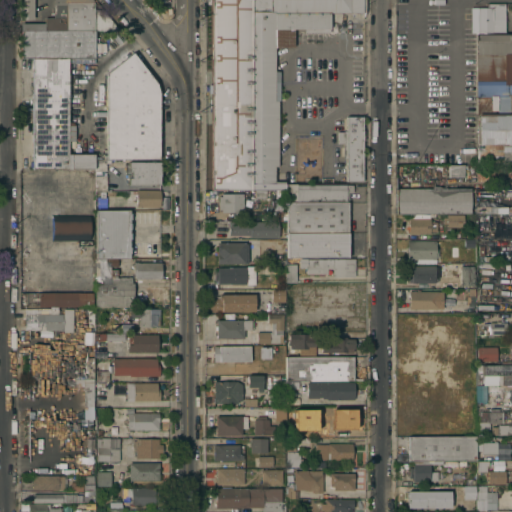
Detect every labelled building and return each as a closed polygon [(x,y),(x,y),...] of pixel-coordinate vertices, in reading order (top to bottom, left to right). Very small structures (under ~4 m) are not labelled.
[(92,0),(92,1),(93,1),(93,9),(94,8),(94,29),(94,30),(20,31),(20,22),(44,22),(44,17),(53,17),(53,0),(92,0)] [(364,0),(364,12),(329,12),(329,28),(292,28),(292,47),(274,47),(274,71),(279,71),(279,100),(277,100),(277,165),(274,165),(274,181),(285,181),(285,189),(211,189),(211,0),(364,0)] [(33,18),(18,18),(18,3),(33,3),(33,18)] [(475,34),(475,7),(486,7),(486,4),(504,4),(504,34),(475,34)] [(94,8),(101,8),(117,29),(94,29),(94,8)] [(32,57),(21,57),(20,31),(94,30),(94,57),(67,57),(67,58),(32,58),(32,57)] [(511,34),(511,96),(476,96),(475,34),(504,34),(511,34)] [(131,52),(155,83),(158,92),(158,158),(106,158),(106,73),(131,52)] [(67,58),(67,149),(72,149),(72,156),(93,155),(93,168),(32,168),(32,58),(67,58)] [(477,114),(476,114),(476,96),(511,96),(511,114),(477,115),(477,114)] [(511,114),(511,162),(501,163),(501,161),(478,161),(477,115),(511,114)] [(362,116),(362,181),(346,181),(346,142),(345,142),(345,143),(342,143),(342,142),(337,142),(337,131),(346,131),(346,116),(362,116)] [(94,160),(94,158),(110,158),(110,160),(110,162),(107,162),(107,165),(106,165),(106,170),(99,170),(99,173),(94,173),(94,160)] [(128,161),(159,161),(159,183),(128,183),(128,161)] [(463,176),(448,176),(448,165),(463,165),(463,176)] [(494,180),(476,180),(476,165),(494,165),(494,180)] [(106,190),(94,190),(94,174),(106,174),(106,190)] [(286,184),(296,184),(353,184),(353,191),(348,191),(348,199),(346,199),(346,200),(347,200),(348,233),(287,233),(286,184)] [(396,187),(431,187),(431,185),(446,185),(446,187),(470,187),(470,212),(396,212),(396,187)] [(159,190),(159,206),(136,206),(136,191),(136,189),(159,189),(159,190)] [(278,190),(278,202),(285,202),(285,214),(273,214),(273,213),(265,213),(265,212),(254,211),(254,205),(252,205),(252,201),(254,201),(254,200),(265,200),(265,198),(254,198),(254,190),(278,190)] [(243,211),(221,211),(221,209),(218,208),(218,195),(221,195),(221,192),(243,192),(243,211)] [(94,210),(94,256),(129,257),(129,210),(94,210)] [(52,239),(52,214),(89,214),(90,239),(52,239)] [(407,214),(429,214),(429,217),(430,217),(430,221),(436,221),(436,231),(430,231),(430,233),(408,233),(407,214)] [(446,222),(442,222),(442,216),(446,216),(446,214),(463,214),(464,226),(446,226),(446,222)] [(278,221),(278,238),(250,238),(250,236),(229,236),(228,221),(278,221)] [(348,233),(348,256),(287,256),(287,233),(348,233)] [(435,239),(435,247),(438,247),(438,257),(435,257),(435,262),(407,263),(407,239),(435,239)] [(245,261),(245,262),(217,262),(217,241),(245,241),(245,242),(247,242),(248,261),(245,261)] [(95,259),(95,257),(105,257),(105,259),(105,265),(110,265),(110,268),(117,268),(117,275),(131,275),(131,282),(133,282),(133,280),(148,280),(148,306),(95,306),(95,282),(104,282),(104,276),(95,276),(95,259)] [(354,276),(332,276),(332,267),(327,267),(327,273),(305,273),(305,267),(299,267),(299,258),(354,258),(354,276)] [(161,261),(161,277),(133,278),(133,261),(161,261)] [(296,281),(285,281),(285,263),(296,263),(296,281)] [(255,283),(217,283),(217,279),(214,279),(214,270),(217,270),(217,267),(230,267),(230,266),(246,266),(246,265),(255,265),(255,267),(257,267),(257,272),(255,272),(255,283)] [(408,282),(408,273),(407,273),(407,265),(434,265),(434,266),(438,266),(438,277),(435,277),(435,282),(408,282)] [(473,265),(473,273),(474,273),(474,277),(473,277),(473,284),(460,285),(460,265),(473,265)] [(475,295),(474,295),(474,305),(467,305),(467,294),(468,294),(468,288),(474,288),(475,295)] [(284,311),(271,311),(271,289),(284,289),(284,311)] [(442,308),(408,308),(408,290),(442,290),(442,308)] [(42,308),(42,306),(38,306),(38,291),(78,291),(78,292),(92,292),(92,306),(57,306),(57,308),(42,308)] [(210,311),(210,298),(219,298),(219,293),(254,293),(254,311),(210,311)] [(62,312),(58,312),(58,313),(62,313),(62,311),(72,311),(72,328),(62,328),(62,329),(24,329),(24,309),(42,308),(57,308),(61,308),(62,312)] [(138,326),(138,317),(129,317),(129,308),(159,308),(159,326),(138,326)] [(283,314),(283,329),(282,329),(282,342),(257,342),(257,331),(271,331),(271,329),(266,329),(266,322),(267,322),(267,314),(283,314)] [(306,324),(306,317),(295,316),(294,323),(306,324)] [(251,319),(251,329),(243,329),(243,337),(216,337),(216,329),(214,329),(214,325),(216,325),(216,319),(251,319)] [(489,334),(489,321),(495,321),(495,320),(500,320),(500,321),(506,321),(506,334),(489,334)] [(133,331),(121,331),(120,331),(120,323),(132,323),(133,331)] [(123,339),(123,335),(95,332),(94,339),(110,341),(110,338),(123,339)] [(127,351),(127,337),(132,337),(132,333),(157,333),(157,351),(127,351)] [(314,333),(314,337),(315,337),(315,346),(307,346),(307,348),(289,348),(289,344),(288,344),(288,333),(314,333)] [(321,340),(328,340),(328,336),(346,336),(346,338),(354,338),(354,348),(353,348),(353,351),(341,351),(341,354),(328,354),(328,351),(321,351),(321,340)] [(214,360),(214,345),(250,345),(250,360),(214,360)] [(270,357),(260,357),(260,346),(271,346),(270,357)] [(496,360),(477,360),(477,346),(496,346),(496,360)] [(156,357),(156,363),(159,363),(159,374),(161,374),(161,376),(164,376),(164,381),(133,381),(133,375),(113,375),(113,372),(109,372),(108,359),(112,359),(112,358),(156,357)] [(286,380),(286,357),(352,357),(352,379),(286,380)] [(104,370),(108,370),(108,381),(95,380),(95,358),(104,358),(104,370)] [(511,383),(477,383),(477,370),(482,370),(482,364),(511,363),(511,383)] [(262,376),(262,388),(256,388),(256,386),(247,386),(247,376),(262,376)] [(241,400),(237,400),(237,402),(213,402),(213,380),(236,380),(241,383),(241,400)] [(354,381),(354,398),(326,399),(326,397),(322,398),(322,396),(318,396),(318,397),(307,397),(307,382),(354,381)] [(126,400),(126,383),(157,382),(157,388),(159,388),(159,400),(126,400)] [(477,386),(499,386),(499,410),(477,410),(477,386)] [(316,416),(306,416),(306,406),(316,406),(316,416)] [(354,430),(335,430),(335,423),(331,423),(331,414),(318,415),(318,407),(324,407),(324,406),(354,406),(354,430)] [(127,429),(127,407),(133,407),(133,411),(159,412),(158,429),(127,429)] [(477,411),(502,412),(502,422),(489,422),(489,434),(476,434),(477,411)] [(247,415),(247,427),(241,428),(241,435),(216,435),(216,415),(247,415)] [(268,434),(254,434),(253,418),(256,418),(256,415),(265,415),(265,418),(268,418),(268,434)] [(490,426),(497,426),(497,424),(511,424),(511,433),(490,434),(490,426)] [(475,459),(396,460),(396,453),(408,452),(408,437),(475,436),(475,459)] [(295,450),(285,450),(285,437),(295,437),(295,450)] [(119,460),(118,460),(118,462),(109,462),(109,460),(96,460),(96,438),(119,438),(119,460)] [(158,438),(158,443),(162,443),(162,452),(158,452),(158,457),(135,457),(135,450),(132,450),(132,440),(135,440),(135,438),(158,438)] [(267,451),(250,452),(250,438),(267,438),(267,451)] [(481,441),(495,441),(495,455),(481,455),(481,441)] [(352,460),(327,459),(327,458),(314,458),(314,443),(327,443),(327,442),(352,442),(352,460)] [(239,444),(239,454),(243,454),(243,459),(213,459),(213,444),(239,444)] [(299,465),(286,466),(286,451),(299,451),(299,465)] [(272,455),(273,466),(257,466),(257,455),(272,455)] [(488,465),(486,465),(486,471),(476,471),(476,461),(488,461),(488,465)] [(159,463),(159,479),(129,479),(129,463),(159,463)] [(429,464),(429,472),(436,472),(437,481),(412,482),(412,478),(409,478),(408,468),(412,468),(412,465),(429,464)] [(216,483),(216,468),(243,468),(243,483),(216,483)] [(261,484),(261,472),(260,472),(260,469),(281,469),(281,484),(261,484)] [(321,469),(321,473),(322,473),(322,492),(313,492),(313,490),(306,490),(306,489),(294,489),(293,470),(321,469)] [(362,482),(362,470),(355,469),(354,481),(362,482)] [(110,485),(96,485),(96,470),(110,470),(110,485)] [(505,470),(505,482),(488,483),(487,470),(505,470)] [(353,472),(353,489),(333,489),(333,485),(329,485),(329,472),(353,472)] [(94,490),(84,490),(83,476),(93,475),(94,490)] [(31,476),(66,476),(66,487),(64,487),(64,489),(31,489),(31,476)] [(69,491),(69,482),(82,482),(82,491),(69,491)] [(297,497),(285,497),(285,485),(293,485),(293,489),(297,489),(297,497)] [(475,486),(486,486),(486,491),(496,491),(496,508),(475,509),(475,486)] [(154,490),(158,490),(158,501),(154,501),(154,504),(121,504),(121,510),(109,510),(109,501),(121,501),(121,488),(154,487),(154,490)] [(281,487),(281,501),(284,501),(284,511),(262,511),(262,506),(215,507),(215,487),(281,487)] [(32,493),(76,493),(76,494),(82,494),(82,501),(32,502),(32,493)] [(353,499),(352,507),(351,507),(351,511),(323,511),(323,510),(320,510),(320,502),(325,502),(325,499),(353,499)] [(49,503),(49,507),(60,507),(60,511),(27,511),(27,503),(49,503)]
